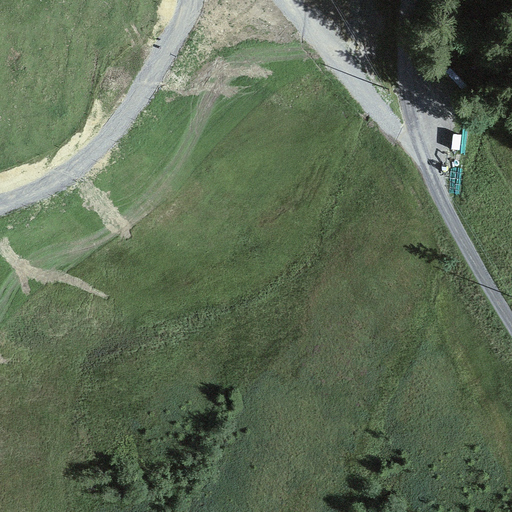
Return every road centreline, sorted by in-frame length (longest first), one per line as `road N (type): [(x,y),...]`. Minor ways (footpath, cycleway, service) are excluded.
road 1 (track): [(511,324),(424,160),(404,78),(407,0)]
road 2 (track): [(238,0),(80,153),(0,198)]
road 3 (track): [(424,160),(327,38),(284,0)]
